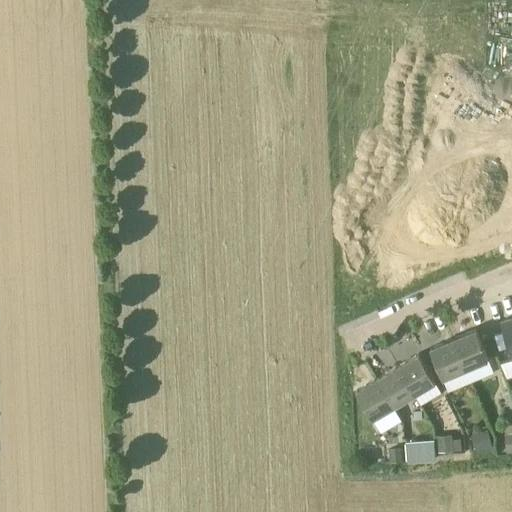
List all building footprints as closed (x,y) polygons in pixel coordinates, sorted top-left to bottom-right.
[(511,315),(500,319),(511,357),(511,315)] [(476,329),(453,339),(466,369),(489,360),(476,329)] [(466,369),(453,339),(431,348),(443,379),(466,369)] [(419,353),(398,366),(415,394),(436,382),(419,353)] [(415,394),(398,366),(377,378),(394,407),(415,394)] [(377,378),(357,391),(373,419),(394,407),(377,378)] [(471,435),(476,451),(492,447),(488,430),(471,435)] [(460,439),(451,440),(452,452),(461,451),(460,439)] [(434,440),(406,442),(407,460),(435,458),(434,440)] [(451,440),(438,440),(438,452),(452,452),(451,440)] [(389,448),(390,461),(402,460),(402,447),(389,448)]
